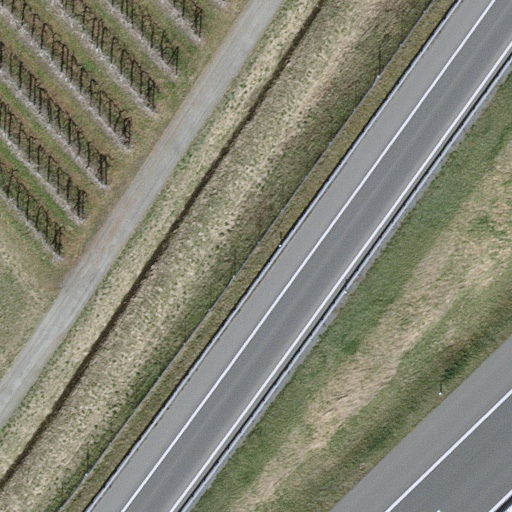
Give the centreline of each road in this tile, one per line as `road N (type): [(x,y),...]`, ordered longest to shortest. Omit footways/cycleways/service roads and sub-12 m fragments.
road 1 (motorway): [(511,8),(153,511)]
road 2 (track): [(0,412),(266,0)]
